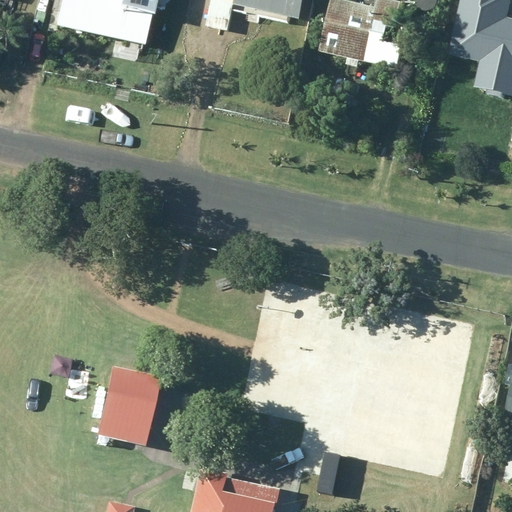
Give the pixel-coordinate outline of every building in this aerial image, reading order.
[(80,0),(75,20),(118,31),(125,4),(146,9),(148,0),(80,0)] [(229,38),(238,8),(309,27),(313,0),(211,0),(203,30),(229,38)] [(347,0),(335,0),(324,51),(401,68),(406,46),(389,42),(392,28),(398,29),(404,3),(390,0),(380,0),(379,7),(347,0)] [(511,0),(467,0),(456,50),(511,63),(511,0)] [(96,435),(145,447),(161,379),(113,367),(96,435)] [(280,511),(285,492),(230,480),(231,475),(205,468),(194,511),(280,511)] [(133,511),(134,507),(108,501),(105,511),(133,511)]
